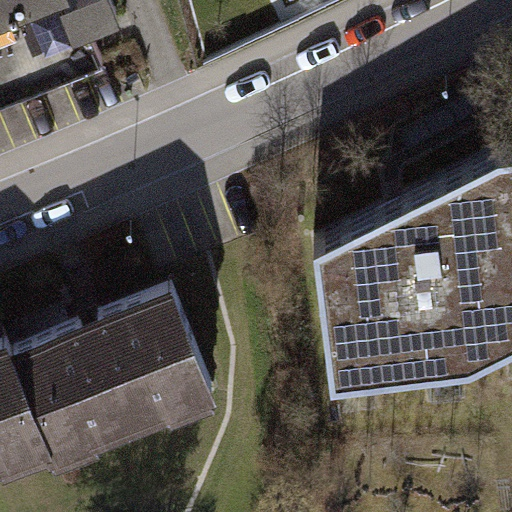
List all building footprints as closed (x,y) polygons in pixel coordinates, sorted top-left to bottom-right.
[(0,0),(0,98),(109,53),(96,22),(129,9),(124,0),(0,0)] [(511,142),(495,144),(445,170),(511,323),(511,142)] [(469,353),(511,330),(511,323),(445,170),(309,239),(327,372),(469,353)] [(216,391),(176,287),(17,348),(57,451),(216,391)] [(0,473),(57,451),(17,348),(0,354),(0,473)]
